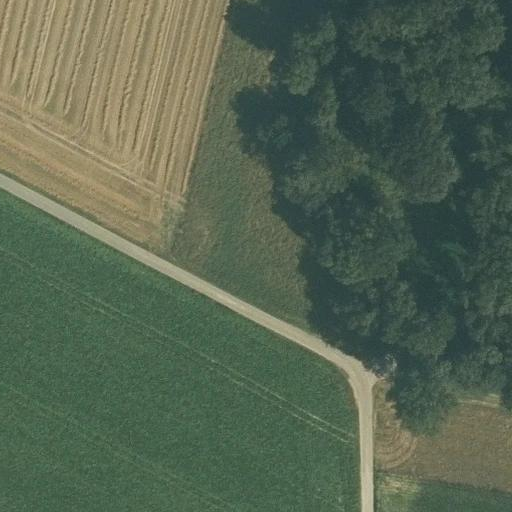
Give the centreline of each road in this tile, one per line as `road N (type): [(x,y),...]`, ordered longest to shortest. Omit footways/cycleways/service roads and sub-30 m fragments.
road 1 (track): [(0,180),(359,371),(365,511)]
road 2 (track): [(511,403),(359,371),(442,321),(511,246)]
